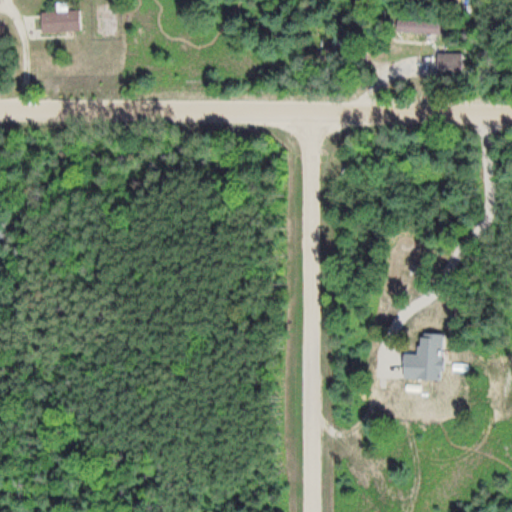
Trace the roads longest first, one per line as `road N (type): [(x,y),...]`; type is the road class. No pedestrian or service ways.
road 1 (residential): [(511,115),(0,110)]
road 2 (residential): [(313,511),(307,114)]
